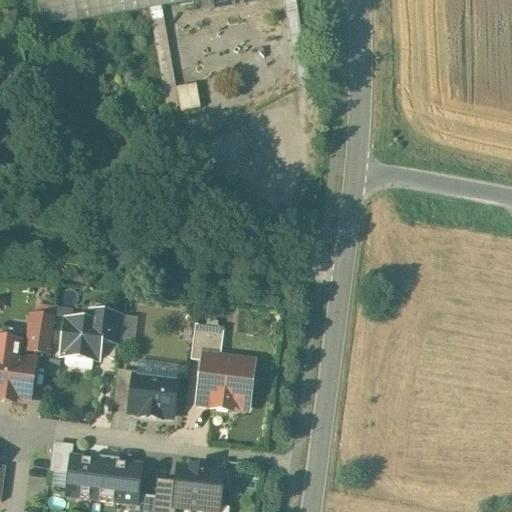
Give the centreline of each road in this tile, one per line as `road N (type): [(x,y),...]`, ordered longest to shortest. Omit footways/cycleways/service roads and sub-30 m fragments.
road 1 (tertiary): [(310,511),(354,170)]
road 2 (track): [(319,274),(0,241)]
road 3 (residential): [(511,211),(472,511)]
road 4 (residential): [(25,427),(261,459)]
road 5 (tertiary): [(354,170),(356,0)]
road 6 (residential): [(511,198),(354,170)]
